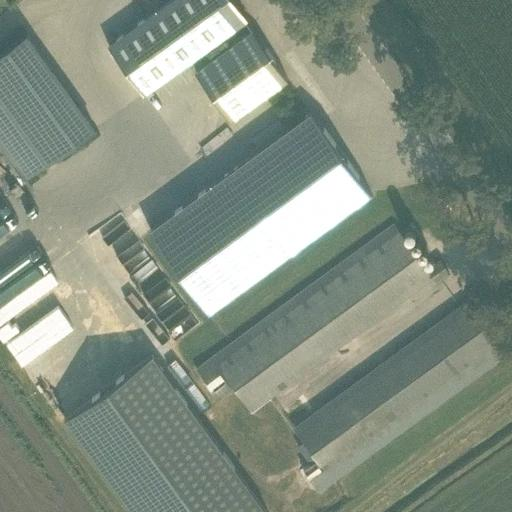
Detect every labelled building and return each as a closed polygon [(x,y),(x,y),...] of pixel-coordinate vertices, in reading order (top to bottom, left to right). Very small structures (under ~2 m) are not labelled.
[(169,0),(108,44),(143,93),(245,19),(231,0),(169,0)] [(252,28),(194,70),(230,119),(287,78),(252,28)] [(26,34),(0,52),(0,143),(24,177),(93,127),(26,34)] [(311,111),(153,227),(212,308),(370,192),(311,111)] [(0,291),(42,263),(17,227),(10,232),(0,218),(0,291)] [(218,362),(201,374),(220,400),(237,388),(251,408),(268,396),(432,277),(435,281),(449,271),(440,259),(427,268),(399,230),(231,352),(218,362)] [(175,283),(140,307),(148,319),(183,295),(175,283)] [(0,335),(21,366),(61,338),(49,320),(68,307),(55,289),(20,313),(11,300),(0,306),(0,335)] [(292,429),(326,475),(500,347),(466,301),(292,429)] [(165,320),(178,336),(198,320),(185,304),(165,320)] [(151,352),(62,417),(132,511),(268,511),(198,416),(151,352)]
